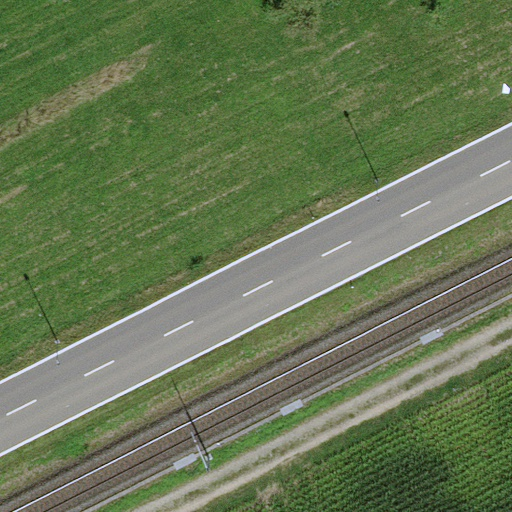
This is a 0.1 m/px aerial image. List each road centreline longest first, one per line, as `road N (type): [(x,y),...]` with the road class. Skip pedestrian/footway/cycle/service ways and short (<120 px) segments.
road 1 (primary): [(511,162),(0,422)]
road 2 (track): [(511,342),(173,511)]
